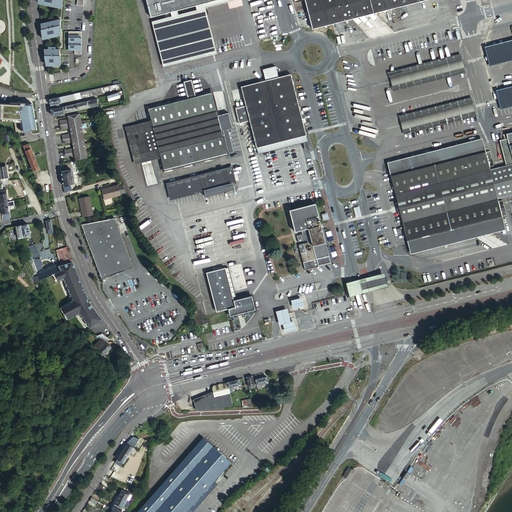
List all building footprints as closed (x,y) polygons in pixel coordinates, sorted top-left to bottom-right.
[(146,0),(151,18),(171,13),(177,11),(196,7),(222,0),(146,0)] [(177,11),(171,13),(172,17),(152,22),(163,68),(217,54),(205,9),(238,0),(222,0),(196,7),(197,11),(178,16),(177,11)] [(305,0),(313,30),(429,0),(305,0)] [(50,22),(41,24),(43,38),(46,37),(46,35),(49,35),(49,36),(60,34),(61,20),(55,21),(55,22),(52,23),(50,23),(50,22)] [(69,31),(69,50),(75,50),(75,54),(81,54),(81,50),(82,50),(82,36),(82,31),(69,31)] [(511,59),(511,43),(485,50),(489,65),(511,59)] [(44,49),(46,64),(50,64),(50,63),(52,63),(52,64),(56,64),(56,63),(60,63),(60,49),(56,49),(56,47),(49,47),(49,49),(44,49)] [(465,71),(461,56),(388,75),(392,90),(465,71)] [(305,136),(289,75),(240,87),(256,149),(257,148),(305,136)] [(118,88),(118,85),(101,88),(102,93),(118,88)] [(96,89),(79,93),(80,98),(97,94),(96,89)] [(511,105),(511,89),(496,93),(500,108),(511,105)] [(106,95),(106,96),(108,102),(119,98),(116,92),(106,95)] [(149,109),(152,123),(161,157),(164,170),(227,154),(211,93),(149,109)] [(50,99),(51,105),(61,103),(61,101),(64,100),(74,98),(73,94),(50,99)] [(88,100),(88,101),(90,107),(99,105),(96,98),(88,100)] [(476,114),(472,100),(399,118),(403,133),(476,114)] [(88,101),(52,109),(53,115),(90,107),(88,101)] [(37,130),(33,105),(26,105),(26,103),(11,102),(11,104),(0,103),(0,118),(3,119),(3,122),(15,122),(16,133),(37,130)] [(69,116),(70,120),(71,122),(80,120),(80,122),(81,121),(80,114),(69,116)] [(70,120),(71,131),(82,128),(81,121),(80,122),(80,120),(71,122),(70,120)] [(136,163),(161,157),(152,123),(127,129),(136,163)] [(82,128),(71,131),(73,144),(84,142),(82,128)] [(69,134),(61,135),(63,143),(70,142),(69,134)] [(306,142),(305,136),(257,148),(258,154),(306,142)] [(84,142),(73,144),(76,160),(87,158),(84,142)] [(29,144),(23,146),(29,162),(33,171),(40,169),(29,144)] [(71,149),(64,150),(65,158),(72,157),(71,149)] [(494,166),(490,152),(391,177),(407,240),(506,215),(503,201),(499,202),(498,198),(490,170),(490,167),(494,166)] [(90,162),(75,165),(76,170),(91,167),(90,162)] [(511,164),(490,170),(498,198),(511,194),(511,164)] [(231,168),(199,176),(203,191),(204,191),(232,183),(235,183),(231,168)] [(71,170),(61,172),(63,186),(73,184),(71,170)] [(172,199),(203,191),(199,176),(168,184),(172,199)] [(232,183),(204,191),(205,197),(234,190),(232,183)] [(121,194),(119,187),(103,192),(105,199),(121,194)] [(87,195),(77,198),(83,217),(94,214),(87,195)] [(7,202),(0,202),(0,203),(2,221),(8,220),(7,202)] [(308,243),(298,245),(305,270),(319,266),(319,265),(331,262),(320,221),(316,222),(315,218),(319,218),(316,204),(289,211),(295,233),(302,231),(303,235),(297,236),(298,243),(307,240),(308,243)] [(81,224),(102,279),(133,267),(114,218),(81,224)] [(28,225),(16,227),(18,238),(30,237),(28,225)] [(31,253),(38,251),(36,244),(29,246),(31,253)] [(68,249),(59,253),(62,262),(71,259),(68,249)] [(36,282),(42,279),(57,272),(60,271),(59,271),(57,267),(54,259),(52,260),(54,265),(42,271),(39,272),(38,272),(39,275),(34,277),(36,282)] [(75,267),(74,263),(63,268),(63,269),(69,283),(64,286),(57,272),(42,279),(56,302),(68,296),(74,311),(77,311),(77,312),(81,311),(84,314),(85,313),(88,316),(96,310),(90,302),(83,286),(81,287),(73,268),(75,267)] [(83,286),(75,267),(73,268),(81,287),(83,286)] [(226,268),(208,273),(218,312),(230,309),(231,316),(239,315),(244,313),(256,310),(253,296),(237,300),(235,301),(233,295),(226,268)] [(69,283),(63,269),(59,271),(60,271),(57,272),(64,286),(69,283)] [(344,284),(347,297),(358,295),(383,288),(388,287),(385,273),(379,275),(354,281),(344,284)] [(302,305),(299,296),(288,299),(291,308),(302,305)] [(276,312),(280,325),(283,324),(285,333),(296,330),(294,321),(291,322),(287,309),(276,312)] [(100,350),(105,355),(112,347),(107,343),(101,340),(96,346),(100,349),(100,350)] [(267,377),(256,380),(258,389),(262,388),(261,385),(268,383),(267,377)] [(242,378),(227,382),(229,391),(233,390),(232,387),(240,385),(240,384),(244,383),(242,378)] [(194,399),(196,411),(233,408),(229,391),(227,382),(213,386),(212,388),(213,392),(194,399)] [(134,447),(139,440),(139,439),(134,437),(130,441),(115,462),(121,466),(134,447)] [(188,511),(232,463),(203,438),(137,511),(188,511)] [(352,468),(349,467),(343,476),(346,478),(352,468)] [(122,490),(118,497),(127,501),(127,500),(129,501),(130,498),(129,497),(130,495),(122,490)] [(118,497),(112,510),(113,510),(115,511),(122,511),(121,511),(127,501),(118,497)]
